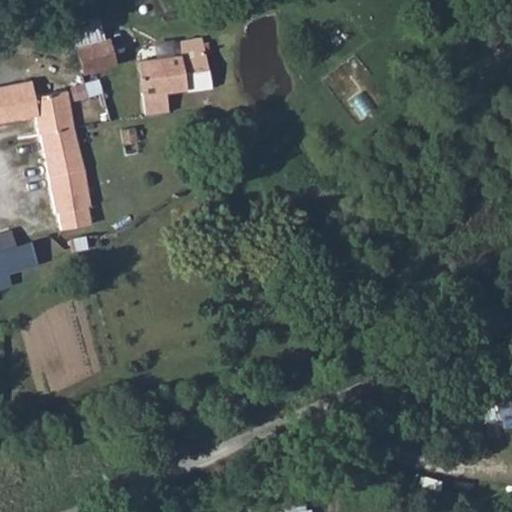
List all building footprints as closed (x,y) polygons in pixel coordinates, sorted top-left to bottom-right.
[(165,92),(211,87),(202,38),(170,43),(173,57),(155,59),(138,62),(145,114),(168,112),(165,92)] [(110,65),(104,41),(75,49),(81,73),(110,65)] [(31,81),(0,87),(0,122),(35,116),(38,115),(34,97),(31,81)] [(40,134),(72,127),(66,91),(34,97),(38,115),(35,116),(38,134),(40,134)] [(72,127),(40,134),(55,213),(57,212),(61,230),(90,224),(86,206),(89,205),(86,184),(83,169),(72,127)] [(134,127),(120,129),(122,143),(137,141),(134,127)] [(10,230),(0,233),(0,250),(15,246),(10,230)] [(0,275),(3,274),(36,264),(30,241),(15,246),(0,250),(0,275)]
